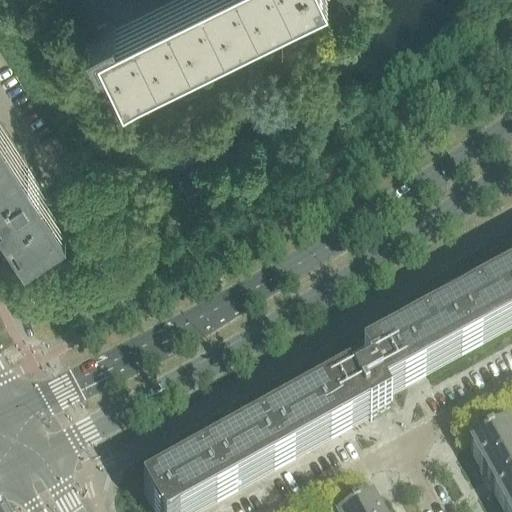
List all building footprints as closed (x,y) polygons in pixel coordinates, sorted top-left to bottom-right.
[(87,32),(100,55),(101,55),(100,53),(106,50),(123,83),(119,84),(125,96),(315,0),(181,0),(113,34),(108,23),(113,20),(112,19),(87,32)] [(0,207),(6,216),(7,218),(25,245),(24,245),(25,247),(66,220),(65,218),(64,219),(10,137),(0,121),(0,207)] [(373,377),(352,389),(368,419),(371,424),(392,412),(384,398),(511,327),(511,283),(366,364),(373,377)] [(152,511),(199,511),(368,419),(352,389),(349,384),(145,498),(152,511)] [(501,511),(511,511),(511,445),(507,436),(471,456),(501,511)]
